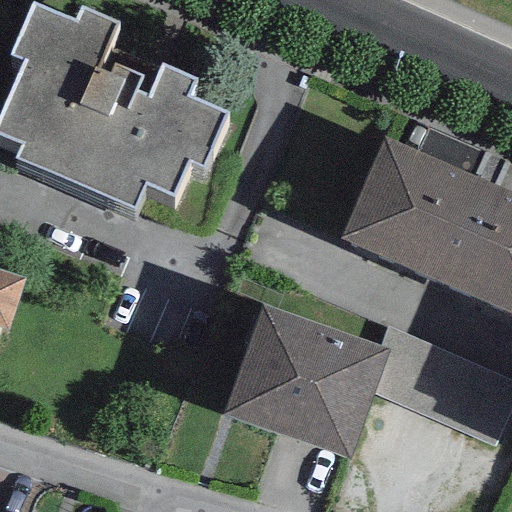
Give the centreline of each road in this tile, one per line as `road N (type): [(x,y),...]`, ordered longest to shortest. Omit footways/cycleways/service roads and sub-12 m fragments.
road 1 (residential): [(206,511),(0,446)]
road 2 (residential): [(340,0),(511,78)]
